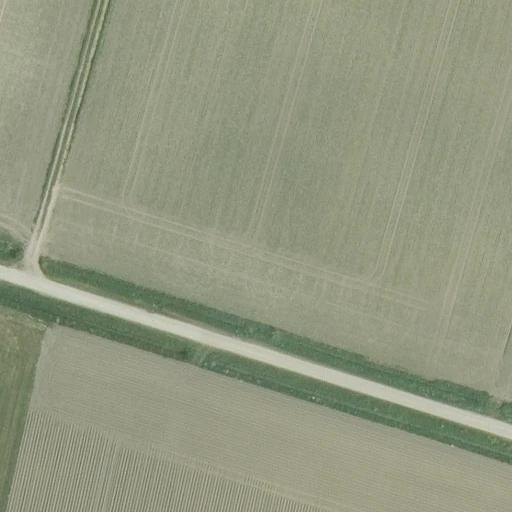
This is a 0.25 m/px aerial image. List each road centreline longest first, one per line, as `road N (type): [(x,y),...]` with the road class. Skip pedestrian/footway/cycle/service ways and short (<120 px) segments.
road 1 (unclassified): [(511,432),(0,272)]
road 2 (track): [(24,279),(102,0)]
